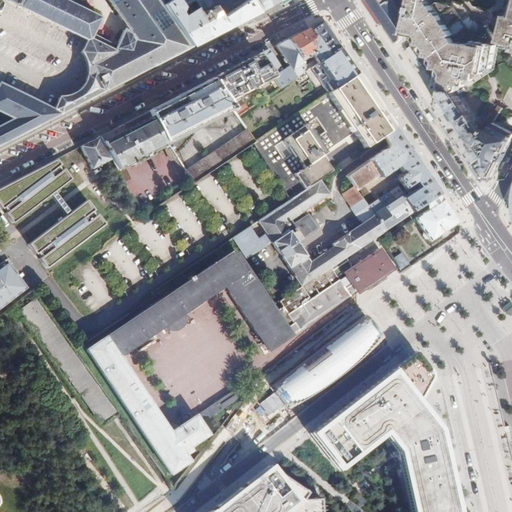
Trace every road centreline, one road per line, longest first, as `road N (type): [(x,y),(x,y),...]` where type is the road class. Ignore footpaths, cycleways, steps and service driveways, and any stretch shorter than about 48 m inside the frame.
road 1 (tertiary): [(0,171),(328,0)]
road 2 (residential): [(393,350),(186,511)]
road 3 (primary): [(484,216),(336,0)]
road 4 (unknown): [(0,24),(58,55),(62,65),(41,88),(0,70)]
